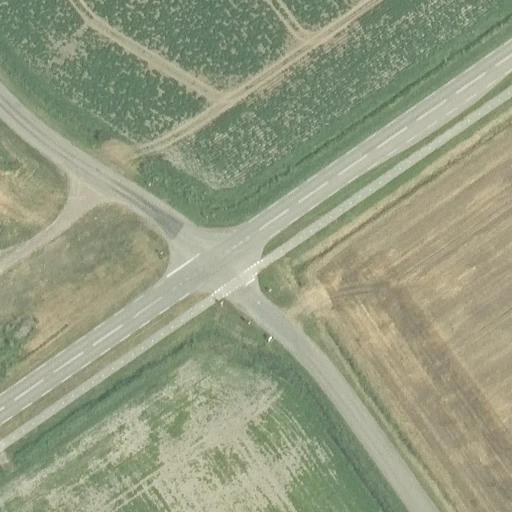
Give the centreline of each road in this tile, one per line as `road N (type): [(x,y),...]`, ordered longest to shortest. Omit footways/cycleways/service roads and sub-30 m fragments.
road 1 (tertiary): [(210,264),(511,54)]
road 2 (unclassified): [(421,511),(336,387),(210,264)]
road 3 (tertiary): [(210,264),(0,103)]
road 4 (tertiary): [(0,410),(210,264)]
